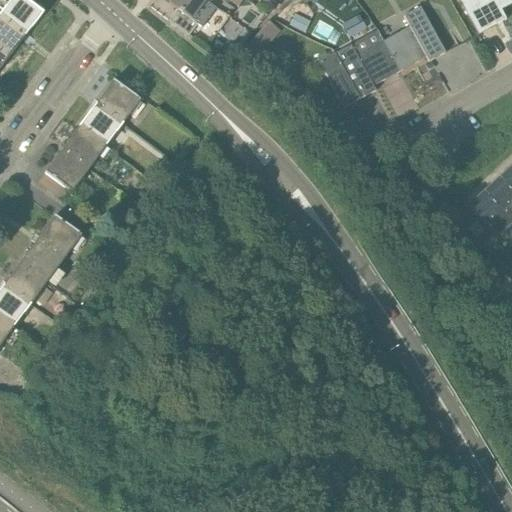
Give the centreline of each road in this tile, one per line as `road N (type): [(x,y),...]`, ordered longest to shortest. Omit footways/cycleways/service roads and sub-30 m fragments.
road 1 (residential): [(507,511),(426,379),(284,178),(112,12)]
road 2 (residential): [(0,163),(112,12)]
road 3 (residential): [(399,146),(511,75)]
